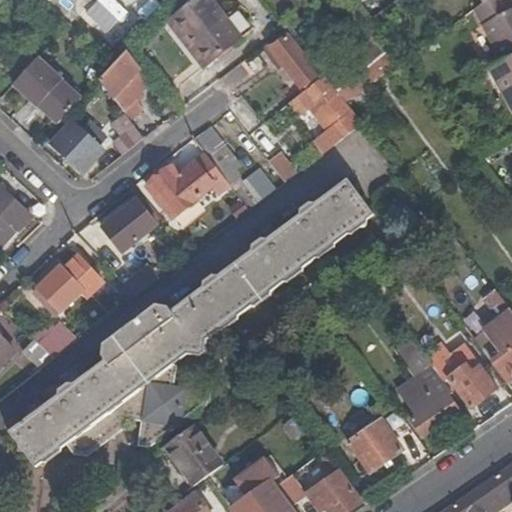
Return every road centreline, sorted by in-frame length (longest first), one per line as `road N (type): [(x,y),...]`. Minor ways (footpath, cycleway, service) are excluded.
road 1 (residential): [(81,212),(202,113)]
road 2 (residential): [(511,437),(403,511)]
